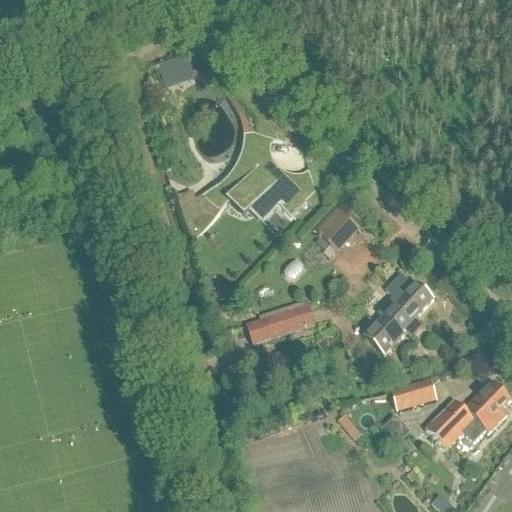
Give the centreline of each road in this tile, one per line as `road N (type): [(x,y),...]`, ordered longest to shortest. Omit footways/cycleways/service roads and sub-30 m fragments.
road 1 (track): [(221,511),(121,86),(125,65)]
road 2 (residential): [(511,324),(186,15)]
